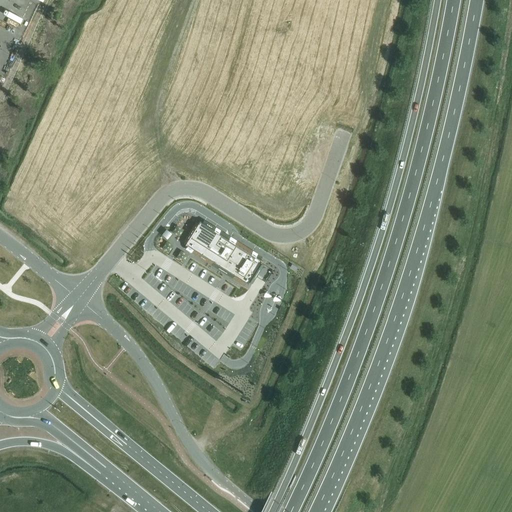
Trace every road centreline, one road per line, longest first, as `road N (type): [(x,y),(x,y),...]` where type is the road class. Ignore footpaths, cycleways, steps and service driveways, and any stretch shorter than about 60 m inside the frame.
road 1 (trunk): [(437,0),(382,232),(271,511)]
road 2 (trunk): [(454,0),(385,277),(289,511)]
road 3 (trunk): [(314,511),(403,290),(478,0)]
road 4 (unclassified): [(78,299),(173,189),(200,189),(265,231),(298,232),(315,214),(343,129)]
road 5 (unclassified): [(260,511),(218,480),(143,362),(78,299)]
road 6 (trunk): [(208,511),(55,379)]
